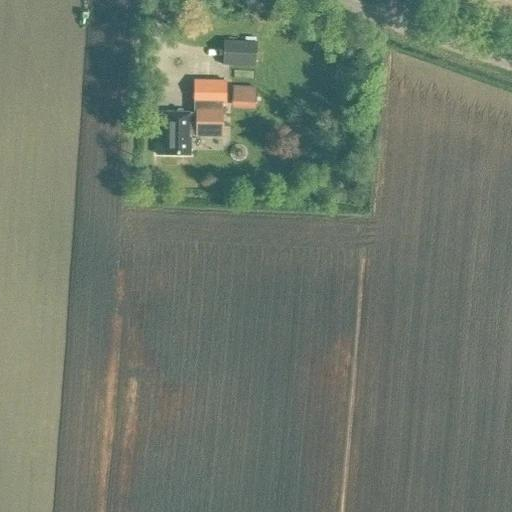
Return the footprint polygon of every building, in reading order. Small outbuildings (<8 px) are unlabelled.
[(256,42),(224,41),(223,67),(255,68),(256,42)] [(194,82),(194,106),(222,107),(225,107),(225,82),(194,82)] [(256,110),(257,91),(231,90),(230,109),(256,110)] [(222,107),(194,106),(194,114),(157,114),(156,155),(189,156),(189,136),(221,136),(222,107)] [(300,194),(301,175),(290,175),(289,193),(300,194)]
